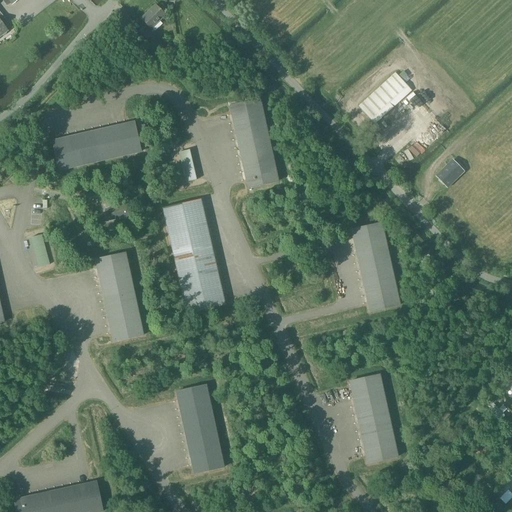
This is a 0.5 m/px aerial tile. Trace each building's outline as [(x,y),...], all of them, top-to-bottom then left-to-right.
[(165,16),(160,10),(155,5),(141,19),(147,25),(143,28),(142,28),(138,32),(147,41),(151,37),(146,32),(150,28),(151,29),(165,16)] [(395,73),(358,106),(374,124),(411,91),(395,73)] [(230,106),(246,180),(248,188),(277,182),(259,100),(230,106)] [(134,123),(60,140),(52,142),(58,171),(140,152),(134,123)] [(186,182),(196,180),(189,150),(179,153),(186,182)] [(435,176),(445,187),(447,189),(464,172),(452,160),(435,176)] [(187,314),(224,306),(200,200),(163,208),(187,314)] [(128,205),(105,210),(107,221),(130,215),(128,205)] [(352,230),(368,304),(370,312),(398,306),(380,224),(352,230)] [(41,235),(31,238),(39,267),(49,265),(41,235)] [(96,260),(112,334),(113,342),(142,336),(124,254),(96,260)] [(44,391),(45,382),(46,378),(54,379),(57,357),(54,356),(54,350),(64,352),(65,350),(71,351),(51,318),(41,326),(8,332),(9,335),(0,336),(0,453),(45,413),(45,391),(44,391)] [(350,382),(366,456),(367,464),(396,457),(378,375),(350,382)] [(176,392),(192,466),(194,474),(223,468),(205,386),(176,392)] [(491,402),(486,406),(499,420),(504,415),(491,402)] [(478,435),(476,433),(475,432),(467,440),(474,447),(472,450),(480,458),(483,455),(482,453),(490,445),(479,435),(478,435)] [(96,483),(21,499),(14,501),(16,511),(99,511),(102,511),(96,483)] [(505,484),(494,494),(498,499),(509,488),(505,484)]
